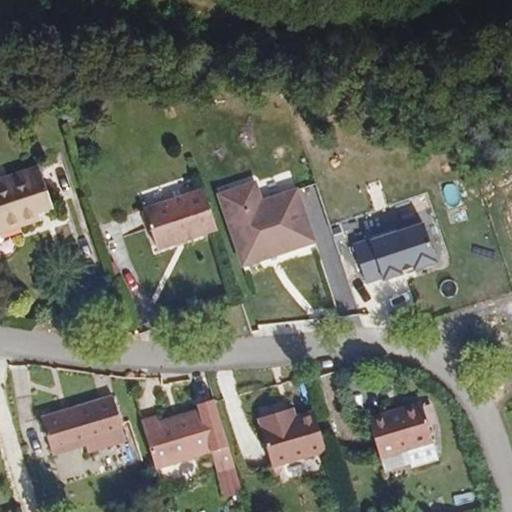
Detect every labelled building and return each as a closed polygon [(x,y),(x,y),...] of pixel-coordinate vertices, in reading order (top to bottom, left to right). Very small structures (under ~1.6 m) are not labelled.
[(0,221),(7,220),(9,224),(31,218),(30,212),(43,207),(31,168),(0,177),(0,221)] [(216,195),(239,267),(311,243),(294,190),(258,202),(252,183),(216,195)] [(213,228),(201,189),(143,208),(155,246),(213,228)] [(354,241),(366,283),(438,262),(425,220),(354,241)] [(77,442),(80,451),(118,439),(106,397),(35,416),(45,451),(77,442)] [(137,435),(147,467),(201,451),(203,458),(206,457),(223,452),(206,398),(188,404),(190,410),(151,422),(149,415),(133,419),(137,435)] [(416,404),(362,421),(373,458),(402,449),(408,466),(434,459),(428,441),(416,404)] [(276,422),(286,418),(284,410),(274,413),(276,422)] [(318,450),(307,412),(286,418),(276,422),(274,413),(252,420),(264,466),(318,450)] [(223,452),(206,457),(212,477),(229,472),(223,452)] [(212,477),(218,495),(234,490),(229,472),(212,477)]
